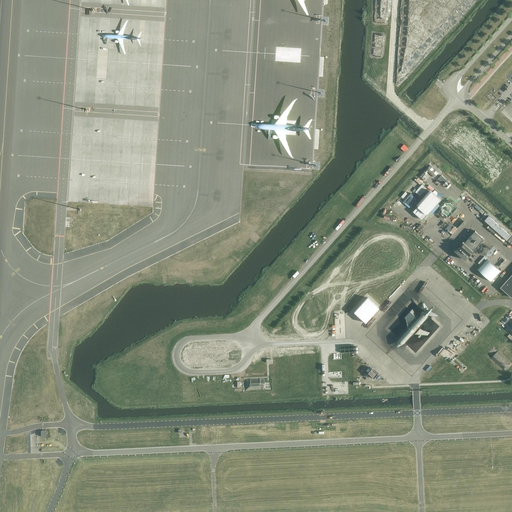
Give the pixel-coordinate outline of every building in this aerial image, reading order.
[(438,179),(448,189),(453,184),(442,174),(438,179)] [(429,215),(442,199),(431,190),(433,188),(429,185),(427,188),(422,184),(414,194),(411,192),(403,201),(412,208),(416,204),(418,205),(413,211),(423,219),(427,213),(429,215)] [(489,215),(485,220),(508,240),(506,242),(511,247),(511,233),(493,217),(493,218),(489,215)] [(466,260),(484,239),(475,231),(457,252),(466,260)] [(488,261),(479,271),(492,282),(501,272),(488,261)] [(511,275),(501,288),(511,297),(511,275)] [(367,296),(353,311),(365,322),(379,307),(367,296)] [(398,347),(400,347),(402,345),(405,343),(414,334),(419,334),(417,337),(419,339),(422,335),(429,336),(431,333),(419,328),(427,320),(431,315),(438,315),(439,314),(433,311),(436,306),(435,306),(431,309),(427,303),(426,304),(427,311),(423,315),(418,320),(413,313),(414,312),(413,308),(408,313),(408,316),(405,319),(407,321),(409,320),(409,330),(400,339),(398,342),(397,345),(397,346),(398,347)] [(491,359),(492,360),(504,372),(511,364),(498,351),(491,359)] [(368,373),(374,378),(378,374),(372,368),(368,373)]
